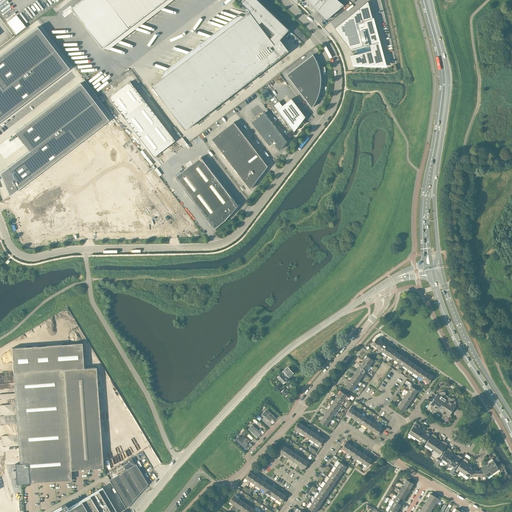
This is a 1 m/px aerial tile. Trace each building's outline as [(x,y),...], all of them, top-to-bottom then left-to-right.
[(82,0),(73,8),(103,48),(104,48),(108,49),(113,46),(114,42),(117,43),(118,39),(121,39),(123,35),(125,36),(127,32),(130,33),(131,28),(134,29),(136,25),(138,26),(140,22),(143,23),(144,19),(147,20),(148,15),(151,16),(153,12),(155,13),(157,9),(160,10),(161,6),(164,6),(166,2),(168,3),(169,0),(82,0)] [(152,86),(185,130),(289,51),(280,40),(289,30),(257,0),(247,0),(246,1),(243,1),(241,3),(247,8),(243,17),(238,15),(236,20),(233,19),(232,23),(229,22),(225,25),(223,29),(220,28),(219,33),(216,32),(215,36),(212,35),(210,39),(207,38),(206,42),(203,42),(195,48),(193,52),(190,51),(189,56),(186,55),(185,59),(182,58),(180,62),(177,61),(176,65),(173,64),(172,69),(169,68),(167,72),(165,71),(163,75),(164,77),(152,86)] [(337,0),(307,0),(326,19),(344,5),(337,0)] [(352,23),(334,28),(351,51),(356,49),(357,54),(351,56),(353,65),(364,65),(385,66),(368,1),(350,15),(352,23)] [(0,120),(69,69),(37,27),(0,55),(0,120)] [(287,75),(312,107),(314,104),(316,100),(318,97),(319,93),(320,89),(321,85),(321,81),(321,77),(320,72),(319,68),(318,65),(315,62),(316,62),(315,61),(316,60),(313,54),(287,75)] [(109,98),(154,157),(175,141),(130,82),(109,98)] [(29,151),(0,172),(0,173),(9,196),(38,174),(66,152),(104,123),(108,120),(80,83),(15,133),(29,151)] [(291,99),(277,110),(294,132),(305,117),(291,99)] [(275,144),(280,150),(286,142),(264,113),(252,122),(269,145),(272,143),(273,145),(275,144)] [(212,139),(250,189),(268,166),(234,122),(212,139)] [(104,123),(66,152),(118,221),(118,231),(156,231),(136,205),(155,190),(104,123)] [(66,152),(38,174),(82,232),(118,231),(118,221),(66,152)] [(175,177),(214,229),(225,221),(231,214),(238,205),(232,197),(231,197),(201,157),(175,177)] [(372,345),(377,348),(382,342),(376,338),(372,345)] [(377,348),(382,352),(387,345),(382,342),(377,348)] [(11,348),(21,484),(71,480),(70,470),(103,468),(96,368),(83,369),(82,343),(11,348)] [(382,352),(387,355),(392,349),(387,345),(382,352)] [(387,355),(393,359),(397,352),(392,349),(387,355)] [(393,359),(398,362),(402,356),(397,352),(393,359)] [(363,361),(369,365),(373,360),(367,355),(363,361)] [(398,362),(403,365),(407,359),(402,356),(398,362)] [(403,365),(408,369),(412,363),(407,359),(403,365)] [(360,366),(366,370),(369,365),(363,361),(360,366)] [(408,369),(413,372),(417,366),(412,363),(408,369)] [(356,371),(363,375),(366,370),(360,366),(356,371)] [(413,372),(418,376),(423,370),(417,366),(413,372)] [(284,371),(289,377),(293,373),(288,367),(284,371)] [(418,376),(423,379),(428,373),(423,370),(418,376)] [(353,376),(359,381),(363,375),(356,371),(353,376)] [(277,377),(283,383),(287,379),(281,373),(277,377)] [(423,379),(429,383),(433,377),(428,373),(423,379)] [(349,381),(356,386),(359,381),(353,376),(349,381)] [(346,387),(352,391),(356,386),(349,381),(346,387)] [(408,391),(414,396),(418,390),(411,386),(408,391)] [(337,396),(343,400),(347,395),(341,391),(337,396)] [(404,396),(411,401),(414,396),(408,391),(404,396)] [(434,399),(443,405),(448,397),(446,395),(445,392),(443,392),(441,392),(439,392),(437,393),(434,394),(435,396),(436,396),(434,399)] [(333,401),(340,405),(343,400),(337,396),(333,401)] [(401,401),(407,406),(411,401),(404,396),(401,401)] [(448,397),(443,405),(452,411),(454,408),(454,409),(456,408),(455,406),(455,403),(455,401),(455,400),(454,398),(451,398),(448,397)] [(434,411),(437,413),(439,410),(443,405),(434,399),(432,401),(431,401),(430,401),(430,404),(430,406),(430,407),(430,409),(431,410),(432,412),(434,411)] [(330,406),(336,410),(340,405),(333,401),(330,406)] [(397,407),(404,411),(407,406),(401,401),(397,407)] [(441,418),(442,418),(444,418),(446,418),(447,417),(448,416),(451,416),(451,414),(450,414),(452,411),(443,405),(439,410),(437,413),(440,415),(441,418)] [(327,411),(333,416),(336,410),(330,406),(327,411)] [(346,414),(352,417),(356,411),(351,407),(346,414)] [(266,410),(261,415),(271,424),(275,419),(266,410)] [(323,416),(329,421),(333,416),(327,411),(323,416)] [(352,417),(357,421),(361,414),(356,411),(352,417)] [(357,421),(362,424),(366,418),(361,414),(357,421)] [(319,422),(326,426),(329,421),(323,416),(319,422)] [(362,424),(367,427),(371,421),(366,418),(362,424)] [(367,427),(372,431),(377,425),(371,421),(367,427)] [(294,428),(299,432),(303,425),(298,422),(294,428)] [(409,433),(416,438),(419,434),(422,429),(419,427),(419,426),(420,425),(416,422),(415,424),(412,429),(409,433)] [(248,430),(257,439),(262,434),(252,425),(248,430)] [(299,432),(304,435),(309,429),(303,425),(299,432)] [(372,431),(378,435),(382,428),(377,425),(372,431)] [(304,435),(309,439),(314,432),(309,429),(304,435)] [(416,438),(424,443),(427,439),(430,434),(431,432),(427,430),(426,431),(425,431),(422,429),(419,434),(416,438)] [(309,439),(315,442),(319,436),(314,432),(309,439)] [(425,444),(433,449),(436,445),(439,440),(436,438),(436,437),(437,436),(433,433),(431,435),(428,440),(425,444)] [(237,440),(246,449),(252,444),(242,435),(237,440)] [(315,442),(320,446),(324,439),(319,436),(315,442)] [(433,449),(440,454),(443,450),(446,445),(447,443),(443,441),(443,442),(442,442),(439,440),(436,445),(433,449)] [(342,448),(347,452),(351,446),(346,442),(342,448)] [(278,451),(284,455),(288,448),(283,445),(278,451)] [(347,452),(352,455),(356,449),(351,446),(347,452)] [(440,458),(448,463),(451,458),(454,454),(451,452),(451,451),(451,450),(447,447),(446,449),(443,453),(440,458)] [(284,455),(289,458),(293,452),(288,448),(284,455)] [(352,455),(357,459),(361,452),(356,449),(352,455)] [(289,458),(294,462),(298,455),(293,452),(289,458)] [(357,459),(362,462),(367,456),(361,452),(357,459)] [(448,463),(455,468),(458,464),(461,459),(462,457),(458,454),(458,455),(456,456),(454,454),(451,458),(448,463)] [(294,462),(299,465),(303,459),(298,455),(294,462)] [(362,462),(367,466),(372,459),(367,456),(362,462)] [(467,470),(470,465),(468,463),(467,462),(468,461),(464,458),(463,460),(460,465),(457,469),(464,474),(467,470)] [(489,470),(492,474),(499,469),(496,465),(493,460),(492,458),(488,461),(489,462),(488,463),(486,465),(489,470)] [(299,465),(304,469),(309,462),(303,459),(299,465)] [(336,467),(343,471),(346,466),(340,462),(336,467)] [(109,480),(126,508),(147,484),(135,465),(109,480)] [(472,476),(478,476),(478,469),(475,469),(474,469),(475,468),(470,465),(467,470),(464,474),(469,477),(470,475),(472,476)] [(486,475),(487,477),(492,474),(489,470),(486,465),(481,468),(482,469),(481,469),(478,469),(478,476),(484,476),(486,475)] [(333,472),(339,477),(343,471),(336,467),(333,472)] [(245,478),(251,482),(255,475),(250,471),(245,478)] [(329,477),(336,482),(339,477),(333,472),(329,477)] [(251,482),(256,485),(260,479),(255,475),(251,482)] [(326,482),(332,487),(336,482),(329,477),(326,482)] [(256,485),(261,488),(265,482),(260,479),(256,485)] [(403,485),(410,489),(413,483),(407,479),(403,485)] [(261,488),(266,492),(270,485),(265,482),(261,488)] [(322,488),(329,492),(332,487),(326,482),(322,488)] [(266,492),(271,495),(275,489),(270,485),(266,492)] [(400,490),(407,494),(410,489),(403,485),(400,490)] [(116,511),(102,488),(68,508),(65,504),(51,511),(116,511)] [(319,493),(325,497),(329,492),(322,488),(319,493)] [(271,495),(276,499),(281,492),(275,489),(271,495)] [(397,495),(404,499),(407,494),(400,490),(397,495)] [(276,499),(281,502),(286,496),(281,492),(276,499)] [(315,498),(322,502),(325,497),(319,493),(315,498)] [(427,499),(435,503),(438,498),(431,493),(427,499)] [(229,502),(235,505),(239,499),(234,495),(229,502)] [(394,501),(401,505),(404,499),(397,495),(394,501)] [(312,503),(318,507),(322,502),(315,498),(312,503)] [(235,505),(240,509),(244,502),(239,499),(235,505)] [(424,504),(432,509),(435,503),(427,499),(424,504)] [(391,506),(397,510),(401,505),(394,501),(391,506)] [(240,509),(244,511),(249,506),(244,502),(240,509)] [(308,508),(313,511),(315,511),(318,507),(312,503),(308,508)]
